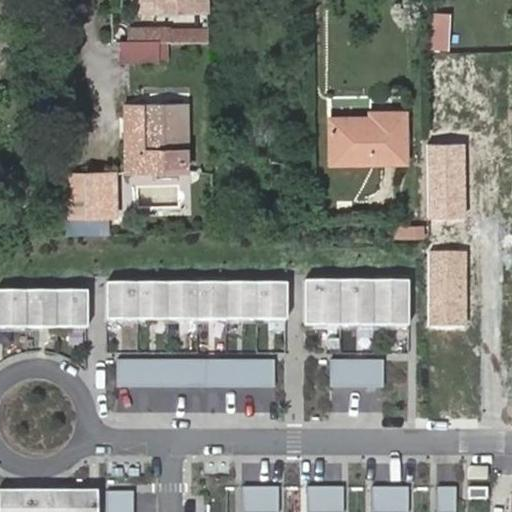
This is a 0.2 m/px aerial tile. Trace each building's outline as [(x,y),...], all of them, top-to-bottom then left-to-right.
[(209,11),(209,0),(141,0),(142,11),(209,11)] [(443,17),(435,18),(435,31),(444,31),(443,17)] [(210,41),(209,27),(127,28),(127,42),(166,42),(210,41)] [(167,62),(166,42),(127,42),(120,42),(120,62),(167,62)] [(139,150),(129,151),(129,170),(189,170),(188,102),(138,103),(139,150)] [(128,104),(129,151),(139,150),(138,103),(128,104)] [(331,119),(331,162),(405,161),(404,113),(371,114),(371,118),(331,119)] [(465,143),(427,143),(427,219),(465,219),(465,143)] [(69,213),(112,213),(112,175),(69,176),(69,213)] [(24,186),(4,186),(3,211),(23,211),(24,186)] [(112,213),(69,213),(64,237),(112,234),(112,213)] [(424,225),(393,225),(393,239),(424,239),(424,225)] [(469,251),(431,251),(431,327),(469,327),(469,251)] [(407,282),(302,282),(302,328),(407,328),(407,282)] [(286,284),(105,284),(105,320),(286,321),(286,284)] [(87,291),(0,290),(0,328),(86,330),(87,291)] [(393,411),(424,411),(425,349),(393,349),(393,411)] [(275,360),(116,360),(116,388),(275,389),(275,360)] [(383,389),(383,361),(329,360),(329,388),(383,389)] [(487,479),(487,468),(468,467),(467,479),(487,479)] [(278,511),(278,487),(241,487),(241,511),(278,511)] [(342,511),(343,487),(306,487),(306,511),(342,511)] [(407,511),(408,487),(371,487),(371,511),(407,511)] [(455,511),(456,487),(436,487),(435,511),(455,511)] [(487,499),(487,487),(467,487),(467,499),(487,499)] [(96,511),(97,492),(0,491),(0,511),(96,511)] [(133,511),(133,491),(105,491),(105,511),(133,511)]
